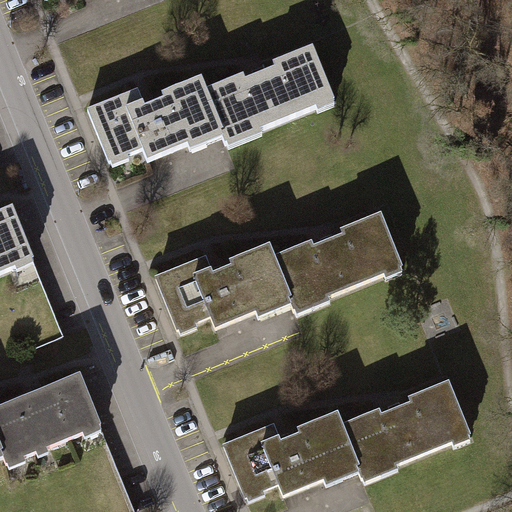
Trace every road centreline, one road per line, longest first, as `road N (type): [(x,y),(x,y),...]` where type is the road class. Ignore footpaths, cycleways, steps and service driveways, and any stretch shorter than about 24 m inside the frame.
road 1 (residential): [(0,52),(190,511)]
road 2 (track): [(375,0),(481,185),(496,231),(511,391)]
